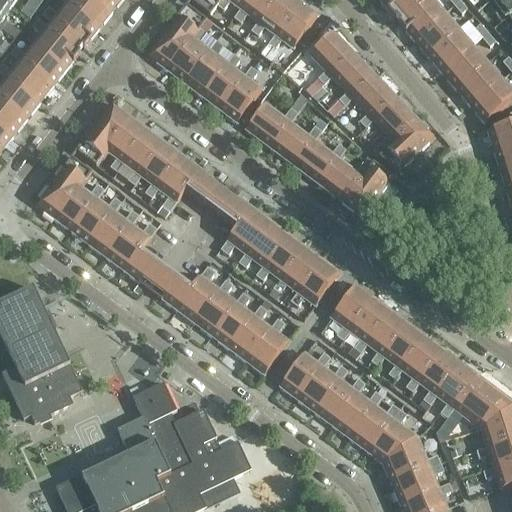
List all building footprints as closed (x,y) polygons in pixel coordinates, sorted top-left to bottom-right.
[(0,0),(0,1),(11,9),(17,0),(0,0)] [(56,0),(65,8),(98,34),(112,17),(90,0),(71,0),(71,1),(70,0),(56,0)] [(90,0),(112,17),(125,0),(90,0)] [(210,18),(217,9),(223,0),(191,0),(189,3),(210,18)] [(230,4),(241,12),(249,0),(223,0),(217,9),(223,14),(230,4)] [(248,17),(258,25),(276,0),(249,0),(241,12),(233,21),(240,27),(248,17)] [(265,30),(275,38),(300,4),(295,0),(276,0),(258,25),(251,34),(258,40),(265,30)] [(394,22),(395,20),(419,0),(384,0),(379,4),(394,22)] [(419,0),(395,20),(399,25),(428,0),(419,0)] [(398,26),(413,44),(445,16),(430,0),(428,0),(399,25),(398,26)] [(446,0),(454,9),(460,4),(456,0),(446,0)] [(488,0),(466,0),(466,1),(478,15),(492,3),(488,0)] [(511,0),(500,0),(497,3),(510,19),(511,17),(511,0)] [(0,1),(0,31),(1,32),(6,36),(13,40),(20,33),(12,28),(7,24),(6,25),(2,22),(11,9),(0,1)] [(300,4),(275,38),(268,47),(275,52),(282,43),(293,51),(318,18),(300,4)] [(460,4),(454,9),(461,17),(467,12),(460,4)] [(156,67),(166,75),(192,41),(192,42),(200,32),(206,23),(186,7),(152,52),(154,53),(149,59),(157,65),(156,67)] [(51,26),(82,51),(84,52),(98,34),(65,8),(57,18),(48,10),(42,18),(51,26)] [(413,44),(427,60),(459,33),(445,16),(413,44)] [(41,38),(33,48),(66,74),(80,57),(79,55),(47,30),(38,23),(32,30),(41,38)] [(474,33),(482,42),(488,37),(480,28),(474,33)] [(166,75),(184,88),(209,54),(199,47),(206,37),(200,32),(192,42),(192,41),(166,75)] [(315,37),(308,32),(299,44),(305,49),(315,37)] [(427,60),(441,77),(473,49),(459,33),(427,60)] [(324,88),(332,80),(356,57),(335,35),(311,58),(326,74),(318,82),(305,94),(311,99),(324,88)] [(488,37),(482,42),(489,50),(495,45),(488,37)] [(184,88),(201,101),(226,67),(216,59),(223,50),(216,45),(209,54),(184,88)] [(11,57),(20,65),(53,91),(66,74),(33,48),(25,58),(16,50),(11,57)] [(441,77),(455,93),(487,66),(473,49),(441,77)] [(334,120),(353,101),(377,79),(356,57),(332,80),(347,95),(327,114),(334,120)] [(201,101),(218,114),(243,80),(233,72),(240,63),(233,58),(226,67),(201,101)] [(502,66),(510,74),(511,72),(511,64),(508,60),(502,66)] [(0,70),(0,76),(6,82),(39,108),(53,91),(20,65),(12,75),(3,67),(0,70)] [(455,93),(469,109),(501,82),(487,66),(455,93)] [(243,80),(218,114),(236,127),(261,94),(251,85),(258,76),(251,70),(243,80)] [(365,131),(374,123),(398,100),(377,79),(353,101),(368,117),(359,125),(365,131)] [(0,104),(26,125),(39,108),(6,82),(0,89),(0,104)] [(511,95),(501,82),(469,109),(484,126),(511,102),(511,95)] [(271,153),(290,127),(297,117),(307,104),(301,98),(291,112),(283,122),(266,108),(246,135),(271,153)] [(380,147),(385,152),(386,153),(419,122),(398,100),(374,123),(389,138),(380,147)] [(0,131),(13,141),(26,125),(0,104),(0,131)] [(96,170),(108,154),(107,154),(132,120),(121,112),(120,114),(112,108),(108,114),(106,113),(81,146),(82,147),(76,155),(96,170)] [(295,171),(314,145),(322,135),(330,125),(323,119),(315,130),(307,139),(290,127),(271,153),(295,171)] [(117,176),(124,166),(149,133),(132,120),(107,154),(108,154),(117,161),(110,171),(117,176)] [(386,153),(385,152),(378,159),(398,176),(429,146),(428,145),(433,140),(426,133),(428,131),(419,122),(386,153)] [(511,127),(487,135),(493,156),(511,150),(511,127)] [(0,157),(13,141),(0,131),(0,157)] [(134,189),(141,179),(167,146),(149,133),(124,166),(135,174),(127,184),(134,189)] [(295,171),(319,189),(338,163),(346,153),(339,148),(331,158),(314,145),(295,171)] [(152,202),(159,192),(184,159),(167,146),(141,179),(152,187),(145,197),(152,202)] [(511,150),(493,156),(500,177),(511,173),(511,150)] [(170,215),(186,194),(185,193),(201,171),(184,159),(159,192),(169,200),(162,210),(170,215)] [(44,216),(54,224),(80,190),(80,191),(92,175),(72,161),(66,168),(65,168),(40,201),(42,203),(37,209),(45,215),(44,216)] [(319,189),(343,207),(369,171),(362,166),(355,175),(338,163),(319,189)] [(369,171),(343,207),(353,215),(354,213),(362,219),(367,213),(368,214),(394,180),(373,165),(369,171)] [(185,193),(186,194),(211,213),(227,191),(201,171),(185,193)] [(511,173),(500,177),(507,198),(511,195),(511,173)] [(54,224),(72,237),(97,203),(104,194),(97,188),(90,198),(80,191),(80,190),(54,224)] [(211,213),(236,231),(237,232),(253,210),(227,191),(211,213)] [(89,250),(114,216),(121,207),(121,206),(125,201),(118,196),(114,201),(107,211),(97,203),(72,237),(89,250)] [(235,249),(246,257),(271,223),(253,210),(237,232),(236,231),(220,253),(228,259),(235,249)] [(89,250),(107,263),(132,229),(139,219),(132,214),(125,224),(114,216),(89,250)] [(253,262),(263,270),(288,236),(271,223),(246,257),(238,266),(245,272),(253,262)] [(107,263),(124,276),(140,254),(141,254),(157,233),(149,227),(142,237),(132,229),(107,263)] [(270,275),(280,283),(305,249),(288,236),(263,270),(256,279),(263,285),(270,275)] [(287,288),(297,295),(322,262),(305,249),(280,283),(273,292),(280,297),(287,288)] [(124,276),(150,295),(166,273),(141,254),(140,254),(124,276)] [(322,262),(297,295),(290,305),(297,310),(304,301),(316,309),(341,275),(322,262)] [(176,314),(194,328),(218,293),(208,286),(215,276),(207,270),(191,292),(192,292),(176,314)] [(150,295),(176,314),(192,292),(191,292),(166,273),(150,295)] [(194,328),(210,340),(235,306),(225,299),(232,289),(225,284),(218,293),(194,328)] [(343,344),(350,335),(375,301),(357,288),(332,321),(343,330),(336,339),(343,344)] [(82,395),(33,291),(0,306),(0,338),(15,371),(1,377),(23,423),(31,420),(34,427),(73,408),(70,401),(82,395)] [(210,340),(228,353),(253,319),(243,312),(250,302),(243,297),(235,306),(210,340)] [(360,357),(368,348),(393,314),(375,301),(350,335),(361,342),(353,352),(360,357)] [(228,353),(245,366),(270,332),(260,324),(267,315),(260,310),(253,319),(228,353)] [(378,370),(385,361),(410,327),(393,314),(368,348),(378,355),(371,365),(378,370)] [(270,332),(245,366),(263,379),(288,346),(277,337),(284,328),(277,322),(270,332)] [(395,383),(402,373),(427,340),(410,327),(385,361),(395,368),(388,378),(395,383)] [(412,396),(420,386),(445,353),(427,340),(402,373),(413,381),(405,391),(412,396)] [(430,409),(437,399),(462,366),(445,353),(420,386),(430,394),(423,404),(430,409)] [(298,405),(323,372),(330,362),(323,357),(316,366),(305,358),(280,392),(298,405)] [(447,422),(454,412),(479,378),(462,366),(437,399),(447,407),(440,417),(447,422)] [(315,418),(340,384),(347,375),(340,370),(333,379),(323,372),(298,405),(315,418)] [(454,412),(482,433),(511,411),(511,402),(479,378),(454,412)] [(333,431),(358,397),(365,388),(358,382),(351,392),(340,384),(315,418),(333,431)] [(217,442),(203,414),(175,427),(171,418),(177,415),(163,387),(133,402),(146,430),(148,428),(153,438),(150,439),(157,452),(126,467),(124,463),(84,483),(82,479),(56,491),(65,511),(206,511),(213,508),(212,506),(229,498),(238,493),(233,483),(251,474),(238,446),(220,455),(214,443),(217,442)] [(333,431),(349,443),(375,410),(382,401),(375,395),(368,405),(358,397),(333,431)] [(349,443),(367,457),(399,413),(392,408),(385,418),(375,410),(349,443)] [(511,411),(482,433),(488,451),(511,442),(511,411)] [(367,457),(382,468),(417,441),(399,428),(407,419),(399,413),(367,457)] [(382,468),(390,488),(440,467),(437,459),(426,464),(417,441),(382,468)] [(490,459),(494,471),(511,465),(511,442),(488,451),(476,454),(479,463),(490,459)] [(451,455),(453,461),(462,458),(460,452),(451,455)] [(501,493),(511,489),(511,465),(494,471),(483,475),(485,483),(497,480),(501,493)] [(390,488),(399,508),(438,492),(433,480),(444,475),(440,467),(390,488)] [(399,508),(400,511),(446,511),(441,500),(452,495),(449,487),(438,492),(399,508)]
